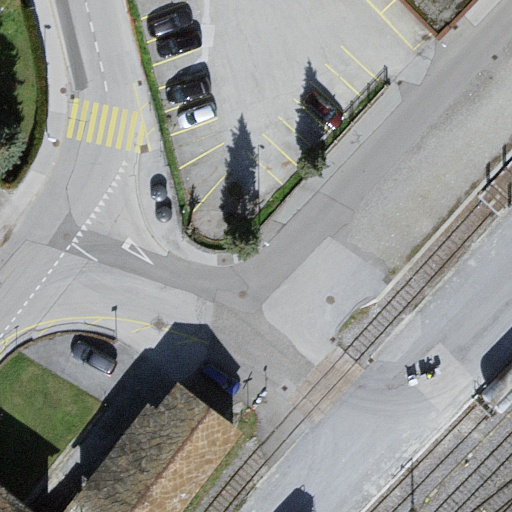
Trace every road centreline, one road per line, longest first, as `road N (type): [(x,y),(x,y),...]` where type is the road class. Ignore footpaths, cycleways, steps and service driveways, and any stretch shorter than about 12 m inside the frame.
road 1 (residential): [(241,293),(275,271),(511,22)]
road 2 (residential): [(511,286),(405,397),(363,398),(328,380),(241,293)]
road 3 (residential): [(45,227),(104,137),(107,103),(85,0)]
road 4 (residential): [(241,293),(195,296),(133,282),(45,227)]
road 5 (unknown): [(405,397),(319,511)]
